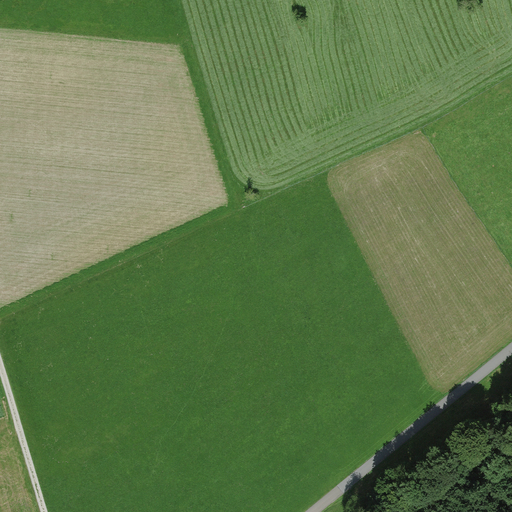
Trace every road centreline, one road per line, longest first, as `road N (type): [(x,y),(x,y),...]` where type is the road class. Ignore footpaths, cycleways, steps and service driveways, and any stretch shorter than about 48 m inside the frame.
road 1 (track): [(0,318),(235,203),(183,53),(0,34)]
road 2 (unclassified): [(511,349),(315,511)]
road 3 (track): [(0,356),(45,511)]
